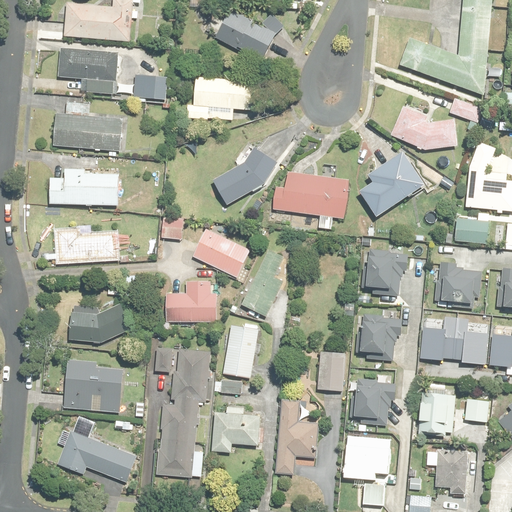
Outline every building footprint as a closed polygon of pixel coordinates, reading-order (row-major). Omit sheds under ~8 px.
[(486,97),(493,0),(464,0),(460,57),(411,39),(401,67),(486,97)] [(130,43),(133,11),(114,9),(86,7),(69,6),(67,38),(130,43)] [(262,28),(230,11),(216,39),(263,63),(283,25),(268,17),(262,28)] [(119,55),(62,51),(60,79),(83,81),(83,94),(117,96),(119,55)] [(169,80),(138,77),(136,98),(168,101),(169,80)] [(188,120),(234,122),(234,113),(257,115),(258,83),(197,80),(196,106),(189,106),(188,120)] [(511,92),(504,92),(503,104),(511,104),(511,92)] [(467,131),(475,134),(484,109),(455,99),(449,116),(470,123),(467,131)] [(58,116),(55,148),(109,152),(109,159),(117,160),(118,153),(121,153),(124,122),(88,119),(89,105),(68,103),(67,117),(58,116)] [(459,148),(456,122),(430,126),(430,120),(406,108),(393,135),(422,152),(459,148)] [(495,148),(480,146),(471,168),(467,209),(511,213),(511,183),(508,183),(508,175),(494,173),(493,180),(486,179),(487,165),(493,166),(495,148)] [(252,157),(247,152),(235,162),(240,168),(215,182),(228,206),(264,189),(280,166),(258,149),(252,157)] [(426,188),(405,155),(370,177),(376,185),(362,193),(378,218),(426,188)] [(93,209),(93,207),(121,208),(122,177),(86,176),(86,172),(67,171),(67,181),(53,180),(52,205),(86,207),(86,208),(93,209)] [(352,182),(290,175),(288,190),(278,189),(275,211),(321,217),(320,230),(332,232),(334,219),(347,221),(352,182)] [(490,215),(478,215),(477,222),(458,221),(456,241),(489,244),(490,215)] [(185,221),(165,220),(163,240),(183,241),(185,221)] [(82,237),(82,230),(57,232),(59,266),(120,263),(118,234),(82,237)] [(252,253),(208,231),(195,258),(239,280),(252,253)] [(286,258),(270,250),(256,279),(243,306),(268,318),(285,284),(276,280),(286,258)] [(361,288),(398,295),(402,278),(406,278),(408,268),(410,258),(372,250),(368,270),(365,269),(361,288)] [(441,266),(437,302),(442,303),(442,309),(456,310),(457,304),(477,307),(481,274),(456,271),(457,268),(441,266)] [(511,271),(504,271),(500,308),(511,309),(511,271)] [(148,290),(148,277),(124,278),(125,291),(148,290)] [(168,323),(220,324),(220,295),(215,295),(215,284),(189,283),(189,295),(168,295),(168,323)] [(126,334),(129,310),(104,308),(104,311),(73,308),(70,342),(104,345),(126,334)] [(403,321),(365,318),(364,333),(359,333),(358,355),(366,356),(365,360),(386,361),(385,366),(394,367),(396,342),(401,342),(403,321)] [(262,327),(246,325),(245,330),(233,328),(225,375),(253,380),(262,327)] [(158,350),(156,372),(171,373),(173,351),(158,350)] [(180,374),(176,374),(174,401),(178,402),(177,409),(165,408),(160,476),(203,480),(205,454),(197,454),(200,403),(209,404),(213,353),(181,351),(180,374)] [(347,356),(322,354),(319,391),(344,393),(345,376),(352,377),(353,367),(347,367),(347,356)] [(99,366),(70,363),(66,409),(122,415),(126,372),(98,369),(99,366)] [(244,383),(217,381),(216,393),(242,396),(244,383)] [(361,425),(387,428),(390,401),(395,402),(396,386),(360,382),(358,401),(356,400),(354,418),(361,418),(361,425)] [(425,390),(421,433),(454,436),(457,393),(425,390)] [(491,402),(468,400),(466,422),(489,424),(491,402)] [(319,408),(283,405),(278,475),(296,476),(297,458),(316,459),(319,408)] [(511,407),(492,426),(511,447),(511,407)] [(246,410),(229,409),(228,415),(217,414),(214,452),(232,454),(233,445),(260,447),(263,418),(245,417),(246,410)] [(139,457),(67,429),(61,445),(67,448),(60,465),(85,475),(87,468),(128,484),(139,457)] [(393,440),(349,436),(346,479),(376,482),(376,475),(390,476),(393,440)] [(425,474),(435,475),(437,452),(428,451),(425,474)] [(440,452),(438,475),(437,488),(451,489),(450,495),(465,496),(469,455),(440,452)] [(386,507),(387,486),(365,485),(365,507),(386,507)] [(430,511),(431,506),(431,500),(412,498),(410,511),(430,511)]
